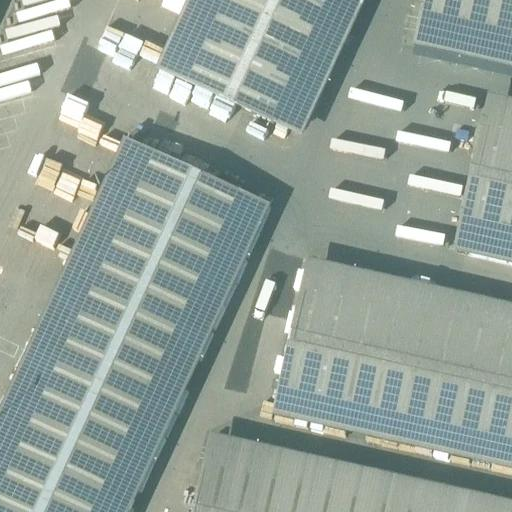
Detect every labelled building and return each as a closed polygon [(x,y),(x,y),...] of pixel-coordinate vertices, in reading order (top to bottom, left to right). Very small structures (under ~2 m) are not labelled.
[(191,0),(158,73),(186,87),(302,140),(366,0),(191,0)] [(511,0),(424,0),(413,48),(511,70),(511,0)] [(511,103),(488,99),(453,253),(511,266),(511,103)] [(0,415),(0,511),(130,511),(271,208),(126,142),(0,415)] [(511,308),(308,262),(301,294),(301,295),(273,418),(511,471),(511,308)] [(511,511),(511,505),(211,438),(194,511),(511,511)]
